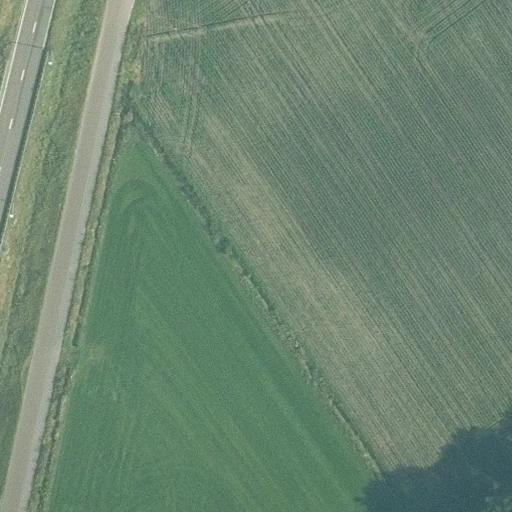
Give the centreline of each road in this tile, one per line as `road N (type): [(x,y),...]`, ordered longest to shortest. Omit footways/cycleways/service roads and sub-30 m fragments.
road 1 (unclassified): [(16,511),(125,0)]
road 2 (tertiary): [(0,151),(36,0)]
